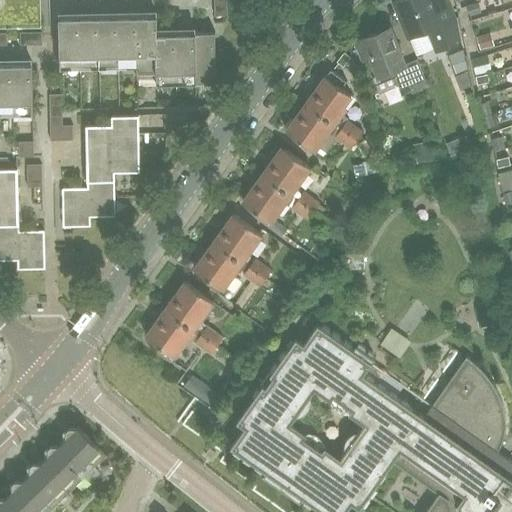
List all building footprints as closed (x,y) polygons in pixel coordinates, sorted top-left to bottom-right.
[(0,0),(0,29),(42,29),(41,0),(0,0)] [(228,15),(227,0),(214,0),(215,16),(228,15)] [(456,21),(447,0),(394,0),(410,36),(428,29),(437,51),(460,42),(456,21)] [(477,2),(466,6),(470,15),(480,12),(477,2)] [(156,78),(156,85),(215,83),(217,83),(216,32),(214,32),(158,33),(158,31),(158,15),(69,17),(59,17),(60,69),(137,67),(137,79),(156,78)] [(405,64),(390,27),(357,40),(364,58),(371,55),(379,75),(372,77),(379,94),(399,86),(402,95),(428,85),(418,59),(405,64)] [(42,45),(42,32),(20,32),(20,45),(42,45)] [(487,35),(477,38),(480,50),(490,47),(487,35)] [(468,71),(464,49),(449,55),(456,75),(468,71)] [(344,52),(336,62),(343,67),(350,57),(344,52)] [(483,56),(472,59),(476,74),(487,72),(483,56)] [(0,115),(33,114),(32,63),(0,63),(0,115)] [(330,69),(319,85),(345,103),(352,94),(342,87),(347,81),(330,69)] [(488,75),(476,77),(478,85),(489,83),(488,75)] [(345,103),(319,85),(308,100),(337,120),(345,108),(343,106),(345,103)] [(62,109),(62,94),(61,94),(50,94),(50,116),(63,116),(62,109)] [(337,120),(308,100),(298,115),(326,135),(337,120)] [(487,101),(479,103),(482,115),(491,112),(491,111),(494,110),(491,101),(488,102),(487,101)] [(87,124),(88,143),(113,143),(113,133),(140,133),(139,114),(112,115),(112,124),(87,124)] [(491,114),(482,117),(486,129),(495,126),(491,114)] [(326,135),(298,115),(287,130),(315,150),(326,135)] [(342,128),(358,140),(364,131),(348,119),(342,128)] [(73,140),(73,125),(50,126),(51,140),(73,140)] [(351,149),(358,140),(342,128),(335,137),(351,149)] [(140,151),(140,133),(113,133),(113,143),(88,143),(88,161),(114,161),(114,151),(140,151)] [(467,140),(466,136),(447,143),(451,155),(479,144),(476,137),(467,140)] [(502,136),(492,138),(494,149),(504,147),(502,136)] [(428,140),(413,145),(417,162),(433,158),(428,140)] [(34,156),(34,141),(19,141),(19,157),(20,157),(34,156)] [(310,167),(282,147),(272,161),(300,181),(310,167)] [(140,170),(140,151),(114,151),(114,161),(88,161),(88,177),(88,179),(116,179),(115,170),(140,170)] [(508,157),(497,160),(499,167),(510,164),(508,157)] [(300,181),(272,161),(262,174),(291,194),(300,181)] [(43,187),(42,164),(27,165),(27,169),(28,187),(43,187)] [(17,169),(17,168),(0,168),(0,187),(18,187),(17,169)] [(291,194),(262,174),(253,187),(281,208),(291,194)] [(116,179),(88,179),(88,187),(63,188),(63,207),(89,206),(89,197),(115,197),(115,179),(116,179)] [(0,205),(18,205),(18,187),(0,187),(0,205)] [(281,208),(253,187),(243,202),(271,222),(281,208)] [(511,189),(503,192),(506,204),(511,202),(511,189)] [(298,199),(313,210),(319,201),(304,190),(298,199)] [(115,216),(115,197),(89,197),(89,206),(63,207),(63,217),(64,226),(91,225),(91,216),(115,216)] [(306,218),(313,210),(298,199),(292,208),(306,218)] [(19,221),(18,205),(0,205),(0,223),(20,223),(20,222),(19,222),(19,221)] [(233,214),(223,228),(252,248),(262,234),(233,214)] [(20,231),(20,223),(0,223),(0,241),(18,241),(18,250),(45,249),(44,231),(20,231)] [(282,225),(277,232),(284,237),(289,230),(282,225)] [(252,248),(223,228),(214,241),(242,261),(252,248)] [(45,268),(45,249),(18,250),(18,241),(0,241),(0,260),(18,260),(18,269),(45,268)] [(242,261),(214,241),(204,255),(233,275),(242,261)] [(79,267),(79,252),(64,252),(65,267),(79,267)] [(233,275),(204,255),(194,269),(223,289),(233,275)] [(249,266),(266,278),(272,269),(255,258),(249,266)] [(259,286),(266,278),(249,266),(243,275),(259,286)] [(185,281),(175,295),(204,315),(214,302),(185,281)] [(204,315),(175,295),(166,308),(194,329),(204,315)] [(498,305),(476,310),(480,330),(502,325),(498,305)] [(194,329),(166,308),(156,322),(191,347),(195,342),(211,354),(217,346),(201,334),(200,334),(194,329)] [(191,347),(156,322),(146,336),(171,354),(169,358),(178,365),(191,347)] [(364,373),(375,358),(356,344),(354,348),(318,323),(304,342),(296,337),(270,374),(273,375),(266,385),(263,384),(237,421),(245,426),(231,446),(266,471),(263,475),(300,501),(303,497),(324,511),(345,511),(352,502),(360,508),(393,461),(439,493),(425,511),(511,511),(511,460),(506,456),(498,450),(502,445),(504,439),(506,433),(507,427),(507,420),(506,414),(502,400),(499,392),(495,385),(490,378),(485,372),(480,366),(473,360),(467,355),(424,416),(364,373)] [(207,325),(201,334),(217,346),(224,337),(207,325)] [(218,393),(192,374),(183,386),(210,404),(218,393)] [(52,509),(107,454),(78,426),(77,427),(70,427),(67,429),(68,436),(59,444),(52,444),(49,447),(49,454),(41,462),(34,462),(32,464),(32,472),(23,480),(16,480),(14,482),(14,489),(6,497),(0,496),(0,511),(33,511),(45,502),(52,509)]
